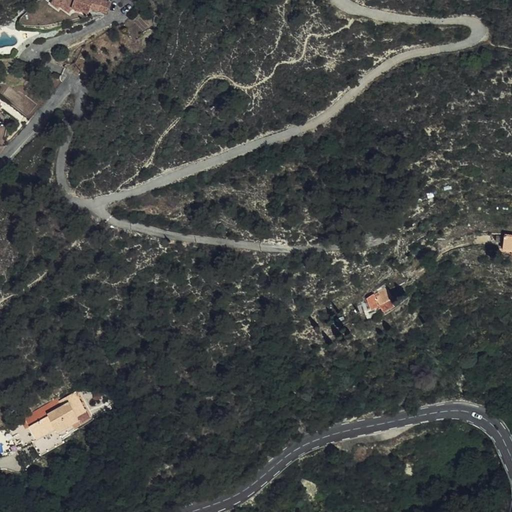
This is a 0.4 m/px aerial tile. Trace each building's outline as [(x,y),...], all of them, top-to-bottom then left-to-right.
[(46,0),(44,4),(52,10),(54,7),(63,14),(65,10),(54,3),(56,0),(46,0)] [(56,0),(54,3),(65,10),(66,7),(83,12),(84,7),(100,12),(103,1),(99,0),(56,0)] [(511,234),(504,233),(501,247),(511,248),(511,234)] [(381,298),(383,310),(393,308),(391,296),(381,298)] [(381,298),(370,300),(372,312),(383,310),(381,298)] [(394,315),(393,308),(383,310),(384,317),(394,315)] [(36,439),(32,440),(40,457),(65,444),(63,440),(60,433),(82,422),(81,420),(89,415),(79,394),(61,402),(60,401),(26,416),(36,439)]
